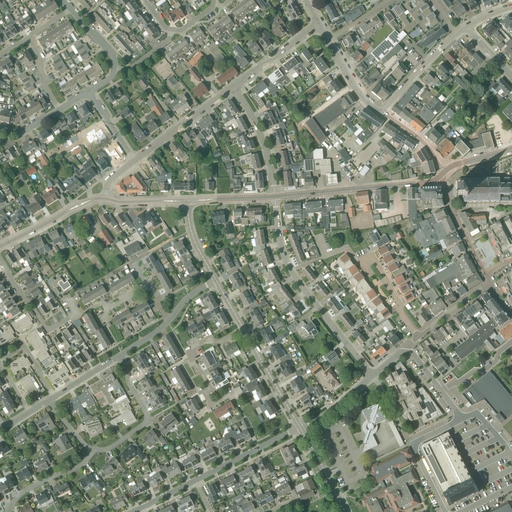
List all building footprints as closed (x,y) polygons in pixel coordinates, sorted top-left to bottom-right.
[(48,0),(47,1),(53,11),(58,8),(54,2),(51,3),(49,0),(48,0)] [(94,0),(90,0),(83,7),(86,10),(87,9),(88,11),(96,4),(94,1),(95,0),(94,0)] [(130,10),(137,4),(134,0),(133,0),(129,3),(127,1),(120,5),(123,9),(127,6),(130,10)] [(198,8),(205,4),(205,3),(204,3),(202,0),(194,0),(190,4),(192,7),(196,4),(199,8),(198,8)] [(246,0),(246,1),(253,11),(256,9),(255,8),(257,6),(252,0),(246,0)] [(261,0),(259,0),(258,2),(265,11),(271,7),(268,2),(265,4),(261,0)] [(408,0),(406,1),(407,2),(404,5),(408,11),(411,15),(425,5),(421,0),(408,0)] [(456,0),(451,4),(448,0),(441,0),(448,10),(450,8),(453,11),(452,11),(458,19),(467,13),(462,6),(462,5),(459,0),(458,0),(456,0)] [(472,0),(466,0),(465,2),(463,0),(459,0),(462,5),(466,3),(467,5),(471,11),(472,11),(472,12),(475,10),(475,9),(478,7),(474,1),(473,1),(472,0)] [(481,0),(482,5),(483,4),(484,8),(491,6),(489,0),(481,0)] [(48,15),(53,11),(47,1),(42,4),(48,15)] [(251,13),(253,11),(246,1),(241,4),(248,14),(250,12),(251,13)] [(324,7),(328,14),(339,9),(336,4),(335,1),(324,7)] [(179,19),(178,19),(179,21),(185,17),(181,11),(183,9),(178,3),(173,6),(176,10),(176,11),(174,12),(174,13),(179,19)] [(294,3),(285,8),(292,21),(296,19),(297,19),(299,18),(299,17),(301,16),(294,3)] [(408,11),(404,5),(403,3),(398,7),(397,6),(393,9),(393,10),(398,17),(405,26),(405,27),(409,32),(417,25),(415,21),(410,24),(406,18),(407,17),(404,13),(408,11)] [(42,4),(37,8),(43,18),(48,15),(42,4)] [(139,14),(140,14),(138,11),(140,9),(137,4),(130,10),(127,12),(133,19),(139,14)] [(241,4),(236,8),(244,18),(246,16),(245,15),(248,14),(241,4)] [(425,5),(411,15),(415,21),(417,25),(418,24),(420,22),(417,17),(423,13),(426,18),(432,14),(428,9),(429,8),(426,4),(425,5)] [(189,15),(193,12),(189,7),(188,5),(187,5),(184,8),(186,10),(189,15)] [(335,22),(336,24),(337,26),(345,22),(345,21),(347,24),(355,19),(358,17),(358,16),(362,14),(361,14),(365,12),(363,9),(361,11),(359,7),(355,9),(353,10),(349,13),(348,15),(339,20),(338,18),(334,20),(335,22)] [(38,21),(43,18),(37,8),(35,9),(37,13),(34,14),(38,21)] [(93,17),(95,20),(105,12),(103,10),(102,10),(100,8),(98,10),(92,15),(93,17)] [(232,12),(238,21),(241,19),(241,20),(244,18),(236,8),(233,10),(233,11),(232,12)] [(33,17),(29,12),(28,9),(25,11),(27,14),(22,17),(29,27),(34,24),(30,19),(33,17)] [(334,20),(338,18),(342,16),(339,9),(328,14),(332,21),(334,20)] [(169,18),(170,19),(173,23),(178,19),(179,19),(174,13),(174,12),(173,11),(170,13),(168,10),(163,14),(167,20),(169,18)] [(398,17),(393,10),(389,13),(388,12),(384,15),(384,16),(383,17),(386,22),(395,31),(399,35),(403,31),(406,35),(409,32),(405,27),(400,30),(400,29),(394,20),(398,17)] [(95,20),(99,25),(108,17),(106,15),(107,14),(105,12),(95,20)] [(429,22),(433,27),(438,23),(435,18),(436,17),(433,13),(432,14),(426,18),(420,22),(418,24),(425,33),(428,30),(424,25),(429,22)] [(139,14),(133,19),(138,26),(148,19),(145,14),(141,17),(139,14)] [(273,24),(276,27),(271,31),(274,35),(275,34),(278,37),(280,35),(284,33),(282,29),(285,26),(280,19),(278,16),(271,21),(273,24)] [(511,20),(507,16),(499,24),(506,30),(511,36),(511,20)] [(14,21),(15,22),(15,24),(18,28),(21,26),(23,31),(29,27),(22,17),(14,21)] [(99,25),(104,29),(113,21),(111,19),(110,19),(108,17),(99,25)] [(232,27),(234,25),(228,17),(226,18),(226,17),(223,20),(230,30),(233,28),(232,27)] [(371,26),(375,33),(383,25),(377,17),(374,19),(373,18),(370,20),(373,24),(371,26)] [(6,25),(8,29),(13,37),(18,33),(13,26),(13,25),(15,24),(15,22),(14,21),(12,18),(9,20),(10,22),(6,25)] [(145,32),(146,31),(150,28),(148,25),(151,23),(148,19),(138,26),(141,30),(143,29),(145,32)] [(230,30),(223,20),(218,23),(225,32),(227,31),(228,32),(230,30)] [(67,22),(62,25),(69,36),(73,33),(72,32),(75,31),(69,21),(67,23),(67,22)] [(117,21),(115,23),(113,21),(104,29),(106,33),(107,32),(108,33),(114,28),(116,26),(118,28),(120,25),(117,21)] [(501,42),(504,40),(497,32),(496,31),(498,29),(492,22),(492,23),(491,23),(490,23),(489,24),(489,25),(489,26),(488,27),(501,42)] [(225,32),(218,23),(213,27),(221,37),(223,35),(222,34),(225,32)] [(375,33),(371,26),(368,28),(365,24),(363,26),(360,29),(368,40),(375,33)] [(62,25),(58,28),(64,37),(67,36),(68,37),(69,36),(62,25)] [(151,37),(148,39),(151,43),(158,37),(156,34),(159,32),(156,29),(153,26),(150,28),(146,31),(151,37)] [(209,31),(215,40),(217,38),(218,39),(221,37),(213,27),(210,29),(210,30),(209,31)] [(488,27),(486,28),(484,28),(483,30),(483,31),(489,38),(491,36),(498,44),(496,46),(500,50),(504,46),(501,42),(488,27)] [(62,39),(64,37),(58,28),(53,31),(60,41),(63,40),(62,39)] [(13,37),(8,29),(4,32),(2,30),(0,31),(0,32),(3,37),(5,36),(8,40),(13,37)] [(194,32),(202,42),(204,40),(203,39),(206,37),(199,29),(198,30),(197,29),(194,32)] [(435,34),(433,30),(424,36),(427,39),(421,44),(424,49),(427,47),(430,50),(437,42),(436,41),(444,35),(441,30),(435,34)] [(53,31),(49,33),(55,43),(57,42),(58,43),(60,41),(53,31)] [(271,45),(267,39),(270,37),(265,31),(259,35),(262,40),(259,43),(264,50),(271,45)] [(375,60),(378,63),(398,45),(402,40),(407,36),(406,35),(403,31),(399,35),(395,31),(387,38),(370,55),(375,60)] [(114,41),(117,44),(126,35),(124,33),(123,34),(121,32),(113,39),(115,40),(114,41)] [(202,42),(194,32),(191,34),(191,35),(189,36),(196,45),(198,43),(199,44),(202,42)] [(49,33),(44,36),(51,47),(53,46),(52,45),(55,43),(49,33)] [(355,39),(355,37),(352,33),(344,37),(346,40),(342,42),(345,48),(349,46),(353,44),(351,40),(355,39)] [(128,38),(126,35),(117,44),(121,49),(129,41),(127,38),(128,38)] [(51,47),(44,36),(40,39),(40,40),(38,41),(44,50),(47,48),(48,50),(51,47)] [(179,42),(187,52),(189,51),(188,50),(191,48),(184,39),(183,40),(182,40),(179,42)] [(249,43),(250,44),(251,47),(248,49),(253,56),(256,54),(257,55),(259,53),(257,50),(259,48),(253,40),(249,43)] [(73,45),(78,53),(88,47),(85,44),(83,45),(80,41),(73,45)] [(121,49),(125,53),(134,44),(132,42),(131,43),(129,41),(121,49)] [(135,44),(134,44),(125,53),(127,56),(128,55),(129,57),(137,50),(135,47),(136,46),(139,44),(137,42),(135,44)] [(174,46),(181,55),(184,53),(184,54),(187,52),(179,42),(174,46)] [(357,64),(363,58),(358,53),(362,50),(364,52),(370,46),(366,42),(365,43),(363,45),(360,48),(356,52),(351,57),(357,64)] [(473,68),(478,64),(479,65),(484,60),(476,52),(474,54),(471,51),(474,48),(469,42),(463,48),(460,45),(459,46),(458,45),(445,57),(464,78),(471,87),(471,86),(473,88),(475,86),(473,84),(474,83),(475,82),(468,75),(464,70),(463,71),(454,62),(457,60),(459,62),(462,60),(467,66),(469,64),(473,68)] [(406,54),(398,45),(378,63),(376,66),(375,69),(382,77),(389,70),(398,62),(402,58),(405,55),(406,54)] [(169,49),(177,60),(180,58),(179,57),(181,55),(174,46),(169,49)] [(233,60),(242,69),(243,68),(244,69),(246,67),(245,67),(248,64),(244,59),(246,57),(236,46),(232,49),(238,56),(233,60)] [(90,51),(88,47),(78,53),(83,61),(90,57),(87,53),(90,51)] [(165,54),(171,62),(174,60),(175,62),(177,60),(169,49),(166,52),(167,52),(165,54)] [(302,53),(306,59),(311,56),(310,55),(312,53),(310,51),(308,53),(306,50),(302,53)] [(22,58),(19,60),(20,63),(31,56),(27,51),(21,55),(22,58)] [(194,57),(198,62),(204,57),(199,52),(194,57)] [(51,65),(54,68),(63,63),(58,55),(52,59),(54,63),(51,65)] [(208,64),(215,73),(220,70),(217,65),(225,59),(222,55),(208,64)] [(370,55),(356,68),(360,72),(360,73),(361,74),(362,74),(370,67),(367,64),(370,61),(372,63),(375,60),(370,55)] [(398,62),(399,64),(406,57),(405,55),(402,58),(398,62)] [(20,63),(22,65),(25,63),(27,65),(25,66),(27,69),(34,65),(32,62),(34,61),(31,56),(20,63)] [(313,59),(311,56),(306,59),(307,61),(302,64),(305,68),(313,63),(315,61),(313,59)] [(198,62),(194,57),(188,63),(192,68),(198,62)] [(320,57),(315,61),(313,63),(317,68),(324,63),(320,57)] [(287,61),(295,72),(300,68),(304,74),(307,72),(305,69),(305,68),(302,64),(299,66),(298,65),(294,58),(293,59),(293,58),(290,60),(291,61),(289,62),(289,61),(288,62),(288,61),(287,61)] [(9,59),(4,62),(10,72),(12,71),(13,71),(10,67),(13,65),(9,59)] [(289,73),(286,76),(291,82),(292,83),(295,80),(291,75),(295,72),(287,61),(288,62),(287,62),(287,63),(286,64),(285,63),(283,65),(284,66),(283,66),(288,73),(288,72),(289,73)] [(0,64),(0,67),(3,72),(6,70),(8,74),(10,72),(4,62),(0,64)] [(61,74),(68,70),(63,63),(54,68),(56,72),(59,70),(61,74)] [(91,67),(97,76),(103,73),(98,63),(91,67)] [(324,63),(317,68),(321,74),(316,78),(318,80),(324,76),(322,74),(328,69),(324,63)] [(449,76),(452,73),(444,63),(443,64),(442,64),(440,65),(441,66),(438,69),(442,73),(441,74),(446,79),(442,83),(445,87),(453,80),(449,76)] [(393,85),(396,82),(397,83),(401,79),(404,75),(403,74),(407,71),(406,70),(408,68),(405,64),(403,66),(401,64),(399,66),(399,65),(391,72),(392,73),(381,83),(380,82),(371,92),(380,100),(386,99),(388,97),(392,92),(389,89),(393,85)] [(91,67),(85,71),(85,70),(84,71),(90,80),(91,80),(97,76),(91,67)] [(233,67),(217,79),(221,85),(238,74),(233,67)] [(198,81),(201,79),(193,69),(189,72),(194,77),(198,81)] [(379,80),(382,77),(375,69),(363,79),(363,78),(362,79),(368,88),(370,87),(376,82),(374,80),(377,78),(379,80)] [(273,74),(280,83),(285,80),(288,84),(291,82),(286,76),(284,77),(278,70),(273,74)] [(90,80),(84,71),(78,74),(84,83),(90,80)] [(25,73),(19,77),(23,85),(33,79),(31,76),(28,78),(25,73)] [(84,83),(78,74),(72,78),(78,87),(84,83)] [(280,83),(273,74),(268,78),(271,83),(269,85),(271,87),(275,93),(278,91),(277,89),(275,87),(277,85),(280,83)] [(435,77),(433,80),(428,75),(425,78),(424,77),(422,79),(423,80),(422,80),(430,87),(433,84),(435,85),(439,81),(435,77)] [(330,84),(337,93),(343,88),(336,79),(332,82),(331,80),(328,77),(323,81),(325,84),(328,82),(330,84)] [(72,78),(72,79),(66,83),(72,92),(78,88),(78,87),(72,78)] [(146,81),(144,78),(138,83),(144,90),(150,85),(149,83),(146,81)] [(309,87),(315,82),(312,78),(306,83),(309,87)] [(23,85),(28,93),(35,89),(32,85),(35,83),(33,79),(23,85)] [(166,82),(171,88),(175,85),(170,79),(166,82)] [(494,96),(501,90),(506,85),(505,84),(506,83),(504,82),(501,79),(496,84),(494,82),(485,90),(487,93),(490,91),(494,96)] [(263,82),(257,86),(262,92),(264,95),(269,91),(274,97),(277,95),(275,93),(271,87),(268,89),(267,88),(263,82)] [(66,83),(60,87),(66,96),(72,92),(66,83)] [(199,86),(192,91),(198,98),(201,96),(202,96),(208,92),(201,83),(199,85),(199,86)] [(404,109),(414,98),(421,89),(414,83),(403,96),(397,104),(396,104),(391,110),(399,116),(404,110),(404,109)] [(507,86),(506,85),(501,90),(503,92),(501,95),(503,97),(506,95),(511,90),(509,87),(507,85),(507,86)] [(260,99),(258,95),(262,92),(257,86),(252,90),(255,93),(254,93),(253,93),(252,93),(252,94),(250,95),(260,109),(264,105),(260,99)] [(417,118),(410,125),(419,133),(426,126),(444,107),(438,101),(442,98),(448,91),(445,88),(438,95),(423,109),(417,116),(420,119),(419,120),(417,118)] [(118,99),(122,96),(117,89),(114,91),(113,90),(106,94),(109,99),(108,100),(110,102),(111,102),(112,104),(119,99),(118,99)] [(310,90),(290,106),(288,106),(296,132),(300,130),(299,126),(303,124),(301,122),(304,120),(302,118),(300,116),(298,118),(295,108),(300,103),(313,93),(310,90)] [(429,93),(423,100),(420,103),(405,122),(410,125),(417,118),(416,118),(417,116),(423,109),(438,95),(433,90),(429,93)] [(423,100),(429,93),(426,90),(420,97),(423,100)] [(348,109),(348,108),(356,102),(350,94),(342,100),(341,98),(313,118),(305,124),(319,145),(327,138),(321,130),(344,113),(348,109)] [(149,100),(146,102),(152,112),(154,111),(163,124),(170,119),(166,112),(164,114),(157,105),(151,95),(148,98),(149,100)] [(188,100),(185,95),(176,101),(179,104),(184,111),(189,107),(186,102),(188,100)] [(172,101),(168,96),(163,100),(167,105),(172,101)] [(42,97),(37,101),(38,102),(40,105),(45,102),(42,97)] [(405,122),(420,103),(414,98),(404,109),(404,110),(399,116),(405,122)] [(502,98),(497,103),(496,105),(498,107),(505,101),(502,98)] [(42,109),(40,105),(38,102),(36,104),(34,100),(31,102),(37,112),(42,109)] [(224,109),(227,112),(229,110),(235,106),(231,100),(225,105),(221,107),(222,110),(224,109)] [(172,111),(174,110),(178,115),(184,111),(179,104),(176,101),(174,103),(171,105),(169,106),(172,111)] [(28,109),(32,115),(37,112),(31,102),(29,103),(28,103),(29,104),(31,107),(28,109)] [(502,112),(511,122),(511,102),(511,104),(502,112)] [(80,112),(77,114),(84,125),(87,123),(86,121),(88,120),(86,116),(90,113),(91,114),(86,106),(85,106),(84,105),(80,107),(81,108),(78,110),(80,112)] [(27,118),(32,115),(28,109),(26,110),(24,106),(21,108),(27,118)] [(232,116),(233,116),(239,112),(235,106),(229,110),(227,112),(224,113),(227,117),(223,120),(226,124),(229,122),(233,119),(231,117),(232,116)] [(269,109),(270,112),(264,115),(267,121),(278,117),(275,112),(276,112),(279,110),(276,106),(269,109)] [(131,112),(126,107),(118,114),(122,119),(131,112)] [(23,121),(27,118),(21,108),(19,109),(21,113),(18,115),(22,121),(23,121)] [(445,124),(455,115),(450,108),(440,118),(445,124)] [(363,119),(367,122),(372,114),(364,109),(359,116),(356,122),(360,124),(363,119)] [(69,122),(66,123),(67,126),(71,132),(76,129),(74,127),(76,126),(74,123),(77,121),(74,116),(75,115),(73,113),(72,113),(71,112),(69,114),(69,115),(66,117),(69,122)] [(158,128),(154,123),(157,120),(152,113),(145,118),(149,124),(146,127),(151,133),(158,128)] [(384,122),(372,114),(367,122),(370,124),(356,137),(363,144),(378,129),(384,122)] [(350,125),(355,117),(352,115),(348,121),(348,120),(346,123),(350,125)] [(203,120),(209,128),(210,130),(210,129),(213,127),(215,130),(217,129),(218,131),(220,130),(219,127),(218,125),(216,120),(217,123),(215,124),(213,122),(209,116),(203,120)] [(281,123),(279,120),(278,117),(267,121),(270,128),(277,125),(278,124),(279,128),(285,125),(283,122),(281,123)] [(233,124),(236,129),(239,127),(245,124),(242,118),(236,121),(234,122),(233,119),(229,122),(226,124),(227,126),(228,127),(233,124)] [(63,128),(65,127),(67,126),(66,123),(64,120),(60,122),(59,121),(50,126),(54,132),(56,135),(57,135),(60,133),(60,132),(59,130),(63,127),(63,128)] [(198,125),(202,130),(202,131),(203,131),(200,133),(204,139),(205,139),(209,135),(204,129),(208,126),(203,120),(198,125)] [(240,129),(237,131),(233,133),(236,139),(242,136),(241,133),(248,130),(245,124),(239,127),(240,129)] [(397,130),(386,124),(385,126),(381,131),(392,138),(397,130)] [(279,131),(273,134),(275,140),(285,137),(286,137),(283,130),(286,129),(285,127),(285,125),(279,128),(281,131),(279,131)] [(93,127),(85,132),(88,136),(89,135),(95,144),(100,141),(99,140),(105,136),(103,132),(100,127),(95,130),(93,127)] [(138,132),(135,128),(131,130),(135,135),(134,136),(139,143),(146,138),(141,131),(140,131),(138,132)] [(434,143),(436,145),(451,130),(448,128),(440,137),(432,128),(425,136),(425,138),(427,139),(428,139),(428,140),(433,144),(434,143)] [(42,144),(48,140),(49,142),(54,139),(52,136),(51,133),(49,135),(45,129),(39,133),(40,135),(37,137),(42,144)] [(400,150),(402,148),(409,138),(397,130),(392,138),(391,139),(396,143),(398,141),(401,143),(397,148),(400,150)] [(190,141),(196,136),(193,131),(189,133),(188,132),(182,136),(185,139),(182,142),(187,148),(192,144),(190,141)] [(303,132),(296,134),(302,151),(308,149),(303,132)] [(477,136),(478,139),(464,143),(463,144),(461,142),(455,148),(463,157),(469,151),(469,149),(484,145),(486,151),(494,148),(490,132),(477,136)] [(249,152),(248,151),(255,149),(252,141),(248,142),(245,136),(237,139),(240,146),(243,144),(243,145),(245,144),(247,147),(243,148),(245,154),(249,152)] [(285,137),(275,140),(277,147),(287,144),(285,137)] [(447,139),(435,151),(443,159),(455,148),(461,142),(461,141),(458,137),(451,144),(447,139)] [(412,151),(416,143),(409,138),(402,148),(407,152),(409,149),(412,151)] [(382,149),(387,144),(382,139),(377,144),(382,149)] [(41,150),(40,148),(41,147),(37,140),(34,142),(33,141),(30,142),(29,140),(27,141),(35,154),(38,151),(41,150)] [(72,140),(64,143),(66,148),(74,145),(72,140)] [(207,147),(203,140),(197,143),(201,150),(207,147)] [(34,154),(35,154),(27,141),(22,144),(24,146),(22,148),(26,155),(23,156),(28,163),(30,162),(29,161),(35,158),(35,157),(34,154)] [(178,145),(177,145),(175,142),(170,146),(174,152),(177,149),(181,154),(179,155),(185,161),(189,158),(184,151),(183,152),(178,145)] [(392,160),(396,156),(397,154),(387,144),(382,149),(392,160)] [(105,146),(102,149),(103,151),(102,152),(110,162),(113,160),(114,159),(116,161),(121,158),(114,149),(110,152),(105,146)] [(11,161),(17,157),(11,148),(5,152),(6,153),(4,154),(2,152),(0,153),(0,163),(0,164),(5,162),(10,160),(11,161)] [(343,149),(338,152),(346,163),(351,159),(343,149)] [(412,156),(414,160),(415,162),(410,164),(412,168),(412,169),(416,167),(415,167),(423,164),(430,160),(423,149),(412,156)] [(304,173),(305,179),(305,187),(313,187),(313,179),(311,180),(311,176),(310,176),(310,172),(314,172),(314,171),(321,171),(321,175),(325,175),(326,175),(330,175),(331,174),(330,160),(323,160),(322,150),(320,150),(315,151),(313,153),(312,153),(303,161),(303,162),(304,167),(304,169),(304,171),(304,173)] [(101,159),(97,162),(103,171),(108,167),(106,165),(107,164),(110,162),(102,152),(98,155),(101,159)] [(279,153),(281,160),(291,158),(290,152),(286,153),(286,152),(279,153)] [(397,154),(396,156),(398,159),(399,159),(399,160),(401,162),(409,155),(407,153),(402,157),(399,153),(398,154),(397,154)] [(259,162),(257,154),(251,156),(250,154),(239,157),(240,161),(245,160),(247,165),(252,163),(259,162)] [(43,155),(38,159),(44,168),(50,164),(43,155)] [(89,170),(86,172),(92,179),(96,175),(92,170),(96,167),(90,158),(86,162),(89,166),(87,167),(89,170)] [(164,170),(162,167),(156,160),(155,161),(153,158),(148,162),(153,168),(156,166),(159,170),(161,173),(164,170)] [(296,168),(300,167),(300,163),(296,163),(293,164),(291,158),(281,160),(282,167),(289,166),(289,169),(296,168)] [(415,167),(416,167),(418,172),(419,177),(425,176),(425,175),(435,173),(432,161),(423,164),(415,167)] [(261,168),(259,162),(252,163),(254,170),(261,168)] [(223,164),(219,166),(224,175),(224,177),(219,178),(219,182),(220,190),(227,190),(226,183),(230,183),(230,179),(230,177),(226,171),(223,164)] [(186,184),(180,184),(180,190),(186,190),(186,191),(193,191),(193,178),(192,178),(192,176),(196,176),(196,167),(187,167),(187,178),(188,184),(186,184)] [(295,179),(294,173),(300,172),(300,169),(300,167),(296,168),(289,169),(290,172),(283,173),(284,180),(295,179)] [(379,170),(382,175),(387,172),(384,167),(379,170)] [(92,179),(86,172),(83,168),(79,171),(77,169),(73,171),(80,180),(83,177),(87,183),(92,179)] [(240,188),(243,188),(243,187),(243,184),(243,180),(243,179),(243,177),(234,177),(233,169),(230,169),(226,171),(230,177),(230,179),(230,183),(230,188),(233,188),(233,190),(240,190),(240,188)] [(396,174),(391,176),(391,181),(402,180),(401,175),(401,172),(396,174)] [(131,179),(129,176),(116,186),(119,193),(147,192),(146,187),(146,181),(144,181),(142,182),(136,174),(131,179)] [(262,174),(255,175),(255,182),(263,181),(262,174)] [(205,183),(205,191),(212,191),(212,187),(214,187),(213,183),(209,183),(209,180),(211,180),(211,175),(205,176),(205,183)] [(326,175),(325,175),(327,187),(337,186),(336,176),(330,176),(330,175),(326,175)] [(51,183),(53,187),(55,185),(51,179),(46,182),(48,185),(51,183)] [(76,179),(71,184),(66,188),(71,195),(82,186),(76,179)] [(295,183),(295,179),(284,180),(285,188),(297,186),(297,183),(295,183)] [(499,179),(463,179),(458,180),(456,181),(456,182),(456,184),(454,186),(456,187),(456,195),(455,196),(456,198),(457,196),(463,196),(463,202),(462,202),(462,203),(463,203),(500,203),(500,202),(500,196),(504,196),(505,196),(509,196),(510,195),(511,195),(511,194),(511,186),(510,185),(509,185),(509,179),(500,179),(499,179)] [(263,181),(255,182),(251,183),(251,186),(252,192),(257,191),(257,189),(264,188),(263,181)] [(56,185),(59,189),(62,194),(65,191),(62,187),(59,183),(56,185)] [(55,188),(42,196),(48,205),(58,199),(56,196),(59,194),(55,188)] [(432,199),(442,199),(442,195),(440,195),(440,188),(407,189),(408,200),(416,200),(432,199)] [(387,190),(375,191),(375,196),(376,204),(387,204),(387,190)] [(367,192),(355,194),(357,205),(369,203),(367,192)] [(33,205),(28,208),(24,210),(27,215),(31,213),(33,215),(42,209),(38,203),(41,201),(38,195),(30,200),(33,205)] [(500,202),(509,202),(509,203),(510,203),(510,204),(511,203),(511,202),(511,201),(511,200),(511,197),(510,197),(510,195),(509,196),(505,196),(504,196),(500,196),(500,202)] [(22,196),(18,199),(21,205),(23,207),(22,207),(23,208),(27,205),(28,205),(26,202),(22,196)] [(416,209),(433,208),(444,207),(442,199),(432,199),(416,200),(408,200),(408,219),(414,218),(416,217),(416,209)] [(340,211),(343,211),(342,200),(334,201),(335,207),(336,212),(340,212),(340,211)] [(335,207),(334,201),(326,202),(327,212),(330,212),(330,209),(329,209),(329,208),(335,207)] [(313,203),(314,213),(322,213),(321,202),(313,203)] [(306,211),(303,211),(304,218),(308,218),(307,214),(308,214),(308,216),(313,216),(313,213),(314,213),(313,203),(305,203),(306,211)] [(300,204),(292,205),(293,215),(300,214),(301,220),(304,220),(304,218),(303,211),(300,211),(300,204)] [(284,205),(284,213),(282,213),(283,216),(293,215),(292,205),(284,205)] [(23,208),(22,207),(18,209),(18,212),(15,214),(21,223),(22,223),(22,221),(28,217),(27,215),(24,210),(23,208)] [(248,218),(244,218),(245,225),(248,225),(248,221),(250,220),(254,220),(254,209),(247,210),(247,216),(248,216),(248,218)] [(262,221),(262,222),(266,222),(265,216),(261,217),(261,215),(261,209),(254,209),(254,220),(258,220),(258,221),(262,221)] [(430,216),(431,218),(423,221),(421,217),(417,219),(416,217),(414,218),(408,219),(409,223),(412,222),(413,225),(416,224),(417,227),(416,229),(415,230),(416,232),(437,222),(438,223),(449,218),(445,209),(440,211),(440,210),(432,213),(433,215),(430,216)] [(241,225),(245,225),(244,218),(242,218),(241,210),(234,210),(234,217),(235,217),(235,222),(241,222),(241,225)] [(144,213),(143,213),(141,214),(137,217),(139,219),(133,223),(136,228),(135,229),(137,232),(141,237),(145,234),(142,228),(148,224),(151,222),(152,223),(155,227),(159,224),(154,216),(155,216),(153,213),(152,214),(150,211),(145,215),(145,214),(144,213)] [(15,224),(16,226),(17,227),(21,223),(15,214),(14,212),(7,217),(12,225),(15,224)] [(226,223),(225,217),(224,212),(212,214),(213,225),(226,223)] [(484,214),(471,215),(465,213),(459,213),(469,233),(478,228),(476,226),(487,224),(486,220),(484,214)] [(113,228),(114,227),(117,225),(110,214),(106,217),(105,215),(104,216),(103,215),(101,217),(102,217),(101,218),(106,226),(110,223),(113,228)] [(128,227),(129,227),(132,225),(125,214),(121,216),(120,215),(119,215),(118,215),(116,216),(117,217),(116,217),(121,225),(125,223),(127,225),(128,227)] [(402,221),(400,215),(394,217),(395,218),(394,219),(393,217),(387,219),(388,220),(387,220),(386,219),(381,220),(382,226),(399,222),(399,221),(402,221)] [(0,224),(5,232),(6,231),(5,230),(12,225),(7,217),(6,216),(0,219),(0,218),(0,224)] [(88,230),(94,226),(87,216),(81,220),(88,230)] [(500,222),(487,229),(486,230),(487,230),(486,231),(487,232),(488,232),(489,235),(490,235),(496,246),(495,246),(498,252),(497,253),(498,254),(498,255),(499,256),(500,257),(501,257),(502,260),(503,260),(507,258),(508,258),(509,258),(511,257),(511,256),(511,255),(511,222),(508,216),(500,222)] [(416,232),(415,234),(418,240),(420,241),(423,249),(433,244),(434,245),(439,242),(443,240),(454,234),(453,231),(455,231),(449,218),(438,223),(437,222),(416,232)] [(63,227),(66,234),(71,231),(75,238),(79,236),(76,229),(74,230),(71,224),(63,227)] [(82,232),(86,239),(91,236),(86,229),(82,232)] [(257,239),(264,238),(263,230),(256,232),(255,229),(251,229),(251,233),(253,233),(256,232),(257,239)] [(106,247),(113,242),(105,230),(98,234),(106,247)] [(378,249),(389,242),(385,235),(380,238),(375,230),(368,235),(373,245),(375,244),(378,249)] [(62,242),(65,240),(66,240),(60,232),(58,233),(56,231),(49,234),(52,241),(54,245),(62,242)] [(130,245),(135,254),(142,250),(139,245),(144,242),(145,244),(141,237),(137,232),(132,235),(135,242),(130,245)] [(294,234),(288,236),(291,243),(297,241),(299,240),(298,236),(301,235),(300,232),(296,234),(294,235),(294,234)] [(460,241),(456,233),(454,234),(443,240),(447,248),(460,241)] [(34,241),(38,249),(41,247),(44,252),(50,250),(47,244),(44,245),(41,238),(38,239),(37,239),(35,240),(35,241),(34,241)] [(78,241),(82,247),(86,243),(82,238),(78,241)] [(264,245),(265,245),(264,238),(257,239),(254,239),(251,240),(252,247),(254,247),(258,246),(259,246),(264,245)] [(176,252),(185,247),(182,241),(177,243),(176,240),(170,243),(176,252)] [(38,249),(34,241),(33,241),(31,242),(31,243),(28,244),(32,251),(29,252),(32,258),(37,256),(35,250),(38,249)] [(125,247),(121,241),(115,244),(123,256),(124,256),(123,254),(126,252),(129,257),(135,254),(130,245),(125,247)] [(291,243),(293,250),(299,248),(297,241),(291,243)] [(456,255),(454,256),(449,259),(451,261),(455,259),(457,258),(458,259),(462,257),(460,254),(464,252),(465,251),(461,244),(453,248),(456,255)] [(302,246),(299,248),(293,250),(296,257),(305,253),(303,250),(307,248),(306,245),(302,246)] [(383,256),(383,257),(384,259),(390,255),(391,255),(396,252),(395,250),(393,248),(388,251),(386,246),(377,251),(378,252),(377,252),(379,255),(380,256),(381,257),(383,256)] [(179,258),(181,261),(186,258),(184,255),(189,253),(185,247),(176,252),(175,253),(177,256),(178,256),(179,258)] [(89,248),(84,251),(88,257),(93,254),(89,248)] [(26,261),(28,263),(30,261),(25,252),(22,254),(19,249),(17,251),(16,250),(14,252),(15,252),(14,253),(16,257),(19,261),(21,264),(25,262),(26,261)] [(227,249),(223,251),(219,253),(222,259),(221,260),(224,266),(231,262),(228,256),(230,255),(227,249)] [(296,257),(299,263),(304,261),(305,263),(304,263),(305,263),(310,261),(320,257),(318,252),(317,249),(316,249),(313,250),(315,255),(309,257),(308,252),(305,253),(296,257)] [(257,257),(258,261),(269,257),(266,250),(261,252),(262,256),(257,257)] [(59,258),(54,251),(50,253),(55,260),(59,258)] [(440,251),(423,259),(425,263),(430,261),(430,260),(442,254),(440,251)] [(16,257),(13,258),(11,254),(8,255),(6,256),(6,257),(5,257),(11,266),(14,263),(16,266),(18,265),(19,268),(22,266),(21,264),(19,261),(16,257)] [(346,254),(345,254),(335,262),(337,265),(338,264),(340,267),(350,260),(349,258),(346,254)] [(387,264),(388,265),(389,267),(395,264),(396,264),(401,261),(399,259),(398,257),(393,260),(391,255),(390,255),(384,259),(382,260),(383,261),(382,261),(383,264),(384,263),(385,264),(385,265),(387,264)] [(467,255),(462,257),(458,259),(457,258),(455,259),(451,261),(451,262),(434,271),(436,275),(433,277),(426,281),(429,287),(425,290),(426,292),(437,285),(443,282),(447,280),(460,273),(473,266),(467,255)] [(152,256),(145,260),(148,265),(155,262),(152,256)] [(260,264),(264,263),(265,266),(271,264),(269,257),(258,261),(260,264)] [(180,266),(184,272),(187,270),(194,266),(190,260),(188,262),(186,258),(181,261),(181,262),(178,263),(179,266),(180,266)] [(350,260),(340,267),(343,270),(342,271),(344,273),(354,266),(350,260)] [(148,265),(152,271),(159,267),(155,262),(148,265)] [(231,262),(224,266),(227,272),(229,271),(230,274),(237,270),(241,268),(237,262),(233,265),(231,262)] [(302,271),(307,277),(312,273),(315,271),(312,267),(314,266),(313,263),(309,265),(309,266),(302,271)] [(394,276),(405,269),(403,266),(398,269),(396,264),(395,264),(389,267),(387,268),(388,269),(387,270),(389,273),(390,273),(390,274),(392,273),(394,275),(394,276)] [(506,293),(509,299),(511,297),(511,265),(507,268),(507,269),(502,272),(502,273),(504,277),(503,280),(505,284),(505,286),(503,287),(504,288),(503,288),(504,289),(506,293)] [(22,282),(25,280),(30,277),(27,273),(32,270),(29,266),(19,272),(22,276),(19,278),(22,282)] [(189,275),(188,276),(181,280),(183,284),(196,277),(194,274),(197,272),(194,266),(187,270),(189,275)] [(344,273),(347,276),(346,276),(348,279),(352,276),(355,274),(359,271),(358,271),(359,270),(357,267),(356,267),(354,266),(344,273)] [(457,279),(459,283),(477,273),(473,266),(460,273),(447,280),(449,283),(457,279)] [(155,277),(157,276),(164,272),(163,271),(162,272),(159,267),(152,271),(155,277)] [(267,277),(269,280),(277,276),(273,269),(268,272),(270,276),(267,277)] [(405,281),(405,280),(402,276),(408,273),(405,269),(394,276),(396,279),(394,280),(394,281),(393,282),(395,285),(396,285),(397,286),(399,285),(405,281)] [(232,284),(243,278),(241,274),(239,273),(237,270),(230,274),(232,277),(229,278),(232,284)] [(157,276),(160,281),(167,277),(164,272),(157,276)] [(311,283),(316,279),(312,273),(307,277),(311,283)] [(351,283),(352,283),(354,286),(363,279),(364,278),(363,277),(364,276),(361,273),(360,273),(356,276),(353,278),(349,281),(351,283)] [(28,290),(31,288),(36,285),(33,281),(37,278),(35,274),(30,277),(25,280),(27,284),(25,286),(28,290)] [(125,277),(129,284),(135,281),(131,274),(125,277)] [(321,282),(319,283),(315,287),(319,293),(326,287),(324,284),(325,283),(323,281),(329,276),(327,274),(323,277),(320,280),(321,282)] [(466,286),(469,291),(482,283),(477,274),(466,280),(467,283),(464,286),(465,287),(466,286)] [(280,282),(277,276),(269,280),(267,281),(268,284),(273,281),(274,285),(270,287),(272,291),(280,286),(278,283),(280,282)] [(67,289),(68,290),(74,286),(72,287),(69,283),(71,281),(68,277),(63,280),(60,277),(55,281),(52,278),(47,281),(57,295),(60,293),(57,288),(60,286),(63,291),(67,289)] [(129,284),(125,277),(120,280),(124,287),(129,284)] [(160,281),(163,287),(170,283),(167,277),(160,281)] [(247,287),(245,284),(244,282),(245,281),(243,278),(232,284),(236,290),(238,288),(240,291),(247,287)] [(412,282),(410,278),(405,280),(405,281),(399,285),(400,288),(398,289),(399,290),(402,294),(403,293),(410,290),(410,289),(407,285),(412,282)] [(363,279),(354,286),(357,289),(356,290),(358,292),(368,285),(367,283),(365,282),(363,279)] [(110,282),(111,285),(108,287),(112,294),(118,290),(114,284),(114,283),(112,280),(110,282)] [(124,287),(120,280),(114,283),(114,284),(118,290),(124,287)] [(41,282),(36,285),(31,288),(33,290),(33,292),(31,294),(34,298),(42,293),(39,289),(43,286),(41,282)] [(173,289),(170,283),(163,287),(166,292),(173,289)] [(368,285),(358,292),(360,295),(360,294),(363,297),(372,290),(371,288),(368,285)] [(106,292),(103,286),(97,289),(101,296),(107,293),(106,292)] [(282,288),(280,286),(272,291),(270,292),(271,295),(274,293),(274,294),(278,291),(281,294),(278,296),(280,298),(288,293),(283,287),(282,288)] [(326,287),(319,293),(324,298),(330,293),(332,295),(338,290),(336,288),(331,292),(327,286),(326,287)] [(417,291),(415,287),(415,286),(410,289),(410,290),(403,293),(405,296),(403,297),(404,298),(406,303),(414,298),(412,294),(417,291)] [(457,293),(461,297),(469,291),(466,286),(465,287),(464,286),(462,287),(462,286),(456,291),(453,287),(451,289),(455,295),(457,293)] [(240,291),(242,294),(239,296),(242,302),(250,298),(250,297),(252,296),(249,290),(247,287),(240,291)] [(338,290),(332,295),(334,298),(344,290),(342,287),(338,290)] [(95,299),(101,296),(97,289),(91,292),(95,299)] [(450,295),(441,301),(447,308),(452,304),(452,303),(456,300),(450,289),(447,291),(450,295)] [(372,290),(363,297),(365,300),(364,301),(366,303),(377,296),(376,295),(377,294),(375,291),(374,292),(373,290),(372,290)] [(0,293),(0,299),(1,299),(3,302),(6,300),(11,297),(11,296),(11,295),(9,293),(8,292),(3,295),(1,292),(0,293)] [(95,299),(91,292),(86,296),(90,303),(95,299)] [(52,293),(51,293),(48,295),(48,296),(51,300),(46,303),(50,309),(51,311),(56,308),(54,305),(58,303),(52,293)] [(292,298),(288,293),(280,298),(282,301),(285,299),(287,302),(292,298)] [(475,300),(481,308),(492,299),(488,293),(485,293),(481,296),(480,296),(480,297),(479,298),(475,300)] [(200,298),(204,307),(206,306),(215,301),(211,295),(208,298),(206,295),(200,298)] [(84,306),(90,303),(86,296),(80,299),(84,306)] [(370,307),(372,310),(382,303),(381,301),(382,300),(379,297),(378,298),(378,297),(367,305),(369,308),(370,307)] [(42,306),(38,308),(43,316),(47,313),(46,311),(50,309),(46,303),(43,298),(43,299),(40,301),(39,301),(42,306)] [(250,298),(242,302),(245,307),(248,306),(250,309),(258,304),(256,301),(253,303),(250,298)] [(492,299),(481,308),(477,311),(468,318),(471,324),(463,331),(464,333),(490,313),(488,310),(489,309),(491,311),(498,305),(493,298),(492,299)] [(16,304),(15,303),(16,302),(14,300),(13,300),(13,299),(8,302),(6,300),(3,302),(0,303),(0,304),(2,308),(2,310),(3,313),(4,312),(11,307),(16,304)] [(336,304),(332,299),(327,303),(331,308),(336,304)] [(437,305),(435,306),(433,304),(428,308),(427,307),(424,309),(429,316),(432,314),(435,317),(438,314),(439,314),(443,311),(447,308),(441,301),(440,299),(436,302),(437,305)] [(459,326),(463,331),(471,324),(468,318),(477,311),(481,308),(475,300),(460,312),(458,313),(458,314),(455,316),(454,316),(452,317),(455,321),(455,320),(459,326)] [(215,301),(206,306),(207,309),(208,309),(209,308),(211,311),(210,312),(208,313),(209,316),(211,315),(218,311),(216,308),(218,307),(215,301)] [(141,306),(145,313),(151,310),(147,303),(141,306)] [(252,319),(262,313),(259,308),(261,306),(262,305),(261,303),(258,304),(250,309),(252,312),(249,313),(252,319)] [(290,312),(295,317),(303,311),(297,303),(290,308),(289,306),(284,309),(288,314),(290,312)] [(386,309),(382,303),(372,310),(372,311),(374,313),(376,316),(386,309)] [(336,304),(331,308),(336,314),(341,310),(336,304)] [(466,335),(468,338),(478,330),(489,321),(503,311),(498,305),(491,311),(489,309),(488,310),(490,313),(464,333),(466,335)] [(145,313),(141,306),(136,309),(140,316),(145,313)] [(13,310),(11,307),(4,312),(7,316),(10,314),(12,317),(21,312),(20,311),(20,310),(19,308),(18,308),(17,307),(13,310)] [(415,314),(423,325),(429,321),(426,317),(428,315),(423,308),(415,314)] [(133,318),(134,319),(139,316),(140,316),(136,309),(130,312),(133,318)] [(386,309),(376,316),(379,319),(378,319),(380,322),(387,317),(390,315),(391,314),(388,310),(386,309)] [(123,314),(127,321),(133,318),(130,312),(129,310),(123,314)] [(218,311),(211,315),(213,318),(215,317),(217,320),(214,321),(216,324),(219,322),(226,318),(224,315),(225,315),(224,312),(223,313),(223,312),(220,314),(218,311)] [(262,313),(252,319),(255,325),(256,324),(258,328),(264,324),(263,320),(261,318),(267,314),(266,311),(262,313)] [(476,349),(481,344),(483,342),(489,338),(494,333),(492,330),(498,325),(500,327),(510,320),(509,318),(503,311),(468,338),(468,339),(453,350),(461,361),(474,351),(476,349)] [(28,313),(27,314),(25,315),(26,317),(21,320),(26,329),(33,324),(31,321),(30,320),(32,319),(31,317),(28,313)] [(86,322),(93,318),(90,313),(83,317),(86,322)] [(118,317),(122,324),(127,321),(123,314),(118,317)] [(339,318),(344,324),(349,320),(344,314),(339,318)] [(198,325),(196,326),(201,335),(204,333),(203,330),(205,328),(204,326),(206,325),(205,322),(204,319),(203,319),(201,315),(196,319),(199,325),(198,325)] [(112,320),(116,327),(122,324),(118,317),(112,320)] [(96,324),(93,318),(86,322),(89,328),(96,324)] [(226,318),(219,322),(220,325),(218,326),(221,332),(228,328),(226,325),(229,324),(226,318)] [(79,319),(73,322),(77,328),(80,326),(80,327),(82,325),(81,324),(79,319)] [(15,330),(17,329),(19,333),(26,329),(21,320),(15,324),(14,322),(11,324),(15,330)] [(348,330),(353,326),(349,320),(344,324),(348,330)] [(388,320),(383,323),(372,330),(374,334),(383,329),(386,334),(389,332),(391,331),(394,329),(393,328),(391,324),(392,324),(389,321),(388,321),(388,320)] [(296,329),(302,337),(303,336),(305,339),(310,335),(309,334),(311,333),(314,337),(318,333),(315,329),(316,328),(311,322),(306,326),(303,321),(298,325),(299,326),(296,329)] [(365,325),(363,322),(357,327),(358,329),(357,330),(352,334),(356,340),(361,336),(364,334),(362,331),(360,328),(365,325)] [(431,360),(428,363),(430,365),(432,364),(440,374),(441,374),(442,376),(452,369),(449,365),(448,366),(441,358),(444,356),(443,353),(441,355),(438,351),(436,352),(435,350),(432,352),(430,349),(432,348),(430,345),(433,342),(436,345),(438,344),(438,345),(442,342),(444,344),(446,343),(444,340),(453,333),(454,335),(457,332),(450,322),(448,324),(447,323),(437,332),(435,330),(432,332),(435,334),(420,345),(420,346),(418,348),(421,351),(423,350),(431,360)] [(511,335),(511,322),(498,333),(505,341),(511,335)] [(100,330),(96,324),(89,328),(93,334),(95,333),(94,332),(100,330)] [(2,333),(8,342),(15,337),(12,333),(14,332),(10,326),(7,328),(8,330),(2,333)] [(190,329),(189,327),(186,329),(189,334),(192,333),(193,335),(196,334),(197,337),(201,335),(196,326),(190,329)] [(261,332),(264,338),(270,334),(270,335),(271,334),(274,332),(271,326),(269,327),(267,328),(261,332)] [(76,339),(78,342),(79,345),(84,342),(75,328),(72,330),(70,327),(69,328),(64,331),(69,339),(71,342),(76,339)] [(101,328),(100,330),(94,332),(95,333),(98,338),(105,334),(101,328)] [(31,333),(32,335),(28,338),(32,345),(41,339),(37,334),(39,333),(37,329),(31,333)] [(389,340),(393,346),(400,341),(391,331),(389,332),(388,333),(392,338),(389,340)] [(101,344),(108,340),(105,334),(98,338),(101,344)] [(270,334),(264,338),(263,338),(267,344),(273,340),(270,335),(270,334)] [(68,352),(72,349),(63,336),(61,337),(59,335),(53,338),(60,349),(64,347),(66,350),(67,349),(68,352)] [(169,335),(162,339),(165,345),(172,341),(169,335)] [(361,336),(356,340),(361,345),(366,342),(361,336)] [(492,352),(497,348),(489,338),(483,342),(486,345),(490,351),(492,352)] [(40,349),(41,350),(46,347),(48,346),(46,343),(44,345),(41,339),(32,345),(36,351),(40,349)] [(111,345),(108,340),(101,344),(104,349),(111,345)] [(376,352),(380,357),(386,352),(382,347),(381,348),(381,347),(383,345),(379,340),(377,342),(379,345),(374,349),(376,352)] [(168,350),(175,346),(172,341),(165,345),(168,350)] [(476,349),(474,351),(476,353),(484,347),(486,345),(483,342),(481,344),(476,349)] [(233,354),(239,350),(235,343),(229,346),(233,354)] [(280,352),(279,351),(280,351),(282,350),(279,344),(278,345),(276,346),(269,350),(273,355),(274,355),(280,352)] [(214,348),(218,346),(217,345),(211,348),(205,351),(206,354),(201,357),(204,363),(211,359),(214,357),(210,352),(214,350),(214,348)] [(172,356),(179,352),(175,346),(168,350),(171,356),(172,356)] [(233,354),(229,346),(224,350),(228,357),(233,354)] [(37,355),(41,362),(50,357),(47,351),(48,350),(46,347),(41,350),(40,351),(41,353),(37,355)] [(89,350),(85,352),(84,350),(80,353),(81,354),(84,359),(86,357),(89,361),(91,360),(92,361),(94,359),(93,359),(94,358),(89,350)] [(280,352),(274,355),(277,361),(284,357),(280,351),(279,351),(280,352)] [(338,357),(338,356),(334,351),(332,353),(326,358),(332,365),(331,365),(331,366),(339,359),(338,357)] [(380,357),(376,352),(374,354),(371,351),(368,354),(375,361),(380,357)] [(136,363),(135,363),(137,367),(148,361),(149,360),(146,354),(144,355),(143,352),(138,355),(136,356),(136,357),(137,359),(138,361),(136,363)] [(172,356),(175,362),(182,358),(179,352),(172,356)] [(84,359),(81,354),(77,356),(76,354),(72,357),(76,363),(78,361),(81,366),(83,364),(83,365),(86,363),(85,363),(86,362),(84,359)] [(292,356),(285,360),(287,362),(282,365),(280,366),(283,372),(290,368),(293,366),(289,361),(293,359),(297,357),(296,356),(295,354),(292,356)] [(23,356),(16,360),(22,369),(24,372),(26,374),(29,373),(27,370),(25,367),(27,365),(28,367),(32,365),(28,359),(26,360),(23,356)] [(57,364),(55,361),(53,362),(50,357),(41,362),(46,369),(50,366),(51,368),(57,364)] [(68,368),(70,366),(73,371),(75,369),(76,370),(78,368),(78,367),(76,363),(72,357),(68,359),(64,362),(68,368)] [(213,365),(214,368),(220,364),(219,362),(214,364),(211,359),(204,363),(207,369),(213,365)] [(14,376),(17,374),(16,372),(22,369),(16,360),(10,365),(12,369),(10,370),(14,376)] [(148,361),(137,367),(139,370),(141,369),(142,368),(144,371),(145,373),(154,368),(155,367),(152,362),(150,360),(149,360),(148,361)] [(316,361),(307,367),(314,376),(322,370),(316,361)] [(400,376),(406,373),(408,372),(400,362),(394,368),(396,372),(398,371),(400,376)] [(63,368),(57,372),(62,380),(69,376),(67,372),(69,371),(65,364),(61,366),(63,368)] [(221,375),(220,375),(219,372),(220,371),(219,369),(222,367),(220,364),(214,368),(213,368),(215,371),(210,374),(213,379),(221,375)] [(250,367),(244,371),(242,368),(236,372),(237,375),(242,372),(245,378),(248,377),(248,376),(254,373),(250,367)] [(149,374),(156,370),(154,368),(145,373),(144,374),(145,376),(142,379),(143,381),(140,383),(142,386),(150,381),(148,377),(150,376),(149,374)] [(172,372),(175,377),(182,373),(179,368),(172,372)] [(290,368),(283,372),(282,372),(286,378),(293,374),(289,368),(290,368)] [(328,381),(328,382),(333,387),(335,385),(336,387),(341,382),(337,377),(336,377),(332,372),(333,372),(330,368),(324,373),(327,377),(327,376),(330,379),(328,381)] [(402,404),(405,410),(403,411),(406,416),(407,415),(410,422),(413,421),(414,422),(421,419),(420,418),(420,417),(418,412),(425,409),(416,391),(412,381),(410,382),(406,373),(400,376),(398,371),(396,372),(388,376),(391,383),(390,384),(392,388),(394,388),(397,394),(396,395),(400,404),(402,404)] [(511,414),(511,397),(490,371),(462,395),(471,406),(484,400),(498,417),(499,416),(502,419),(511,414)] [(51,382),(53,381),(56,385),(62,380),(57,372),(53,374),(52,375),(51,373),(47,375),(51,382)] [(185,379),(182,373),(175,377),(178,383),(185,379)] [(224,373),(220,375),(221,375),(213,379),(217,385),(219,384),(221,387),(229,383),(224,373)] [(248,376),(248,377),(251,382),(258,379),(254,373),(248,376)] [(25,389),(33,384),(30,378),(32,377),(30,374),(23,378),(25,380),(20,382),(25,389)] [(112,374),(102,379),(108,389),(112,387),(115,391),(119,389),(122,388),(118,381),(116,382),(112,374)] [(97,403),(92,395),(93,394),(94,396),(101,392),(109,406),(116,402),(115,401),(108,389),(102,379),(103,380),(96,384),(96,383),(89,387),(90,388),(87,390),(95,404),(97,403)] [(188,385),(185,379),(178,383),(181,389),(188,385)] [(300,385),(300,384),(297,379),(290,383),(293,389),(294,388),(300,385)] [(152,391),(153,390),(157,388),(152,380),(150,381),(142,386),(144,390),(147,388),(150,392),(152,391)] [(34,395),(41,391),(40,390),(39,388),(37,389),(33,384),(25,389),(29,396),(33,393),(34,395)] [(254,388),(252,385),(246,388),(248,391),(249,394),(252,392),(253,396),(256,394),(257,393),(257,394),(263,390),(264,390),(261,384),(254,388)] [(300,385),(294,388),(297,394),(304,390),(301,384),(300,384),(300,385)] [(188,385),(181,389),(185,394),(192,390),(188,385)] [(319,398),(324,395),(318,386),(314,388),(307,392),(308,395),(300,399),(302,403),(303,403),(304,406),(307,405),(308,407),(312,405),(309,399),(310,399),(311,399),(314,397),(317,395),(319,398)] [(89,408),(95,404),(87,390),(86,388),(83,390),(85,393),(77,397),(80,402),(81,405),(85,402),(89,408)] [(150,399),(149,399),(151,403),(160,398),(158,395),(161,393),(159,390),(158,391),(157,388),(152,391),(153,394),(151,395),(152,397),(150,399)] [(416,391),(425,409),(435,404),(422,388),(416,391)] [(1,390),(0,391),(0,402),(0,403),(3,401),(10,397),(6,391),(3,393),(1,390)] [(257,393),(256,394),(260,400),(267,396),(263,390),(257,394),(257,393)] [(115,401),(116,402),(116,403),(127,397),(125,394),(115,401)] [(6,407),(12,403),(13,403),(10,397),(3,401),(6,407)] [(85,422),(89,419),(88,416),(81,405),(80,402),(77,397),(73,399),(74,400),(67,404),(68,406),(71,413),(78,410),(85,422)] [(127,397),(116,403),(112,406),(115,412),(120,410),(122,414),(130,410),(131,409),(127,401),(129,400),(127,397)] [(161,400),(160,398),(151,403),(153,406),(156,404),(159,409),(158,409),(158,410),(167,405),(163,399),(161,400)] [(184,404),(187,410),(197,404),(194,398),(188,402),(187,399),(180,403),(182,406),(184,404)] [(270,401),(263,405),(266,411),(273,407),(270,401)] [(235,409),(231,402),(225,405),(229,412),(235,409)] [(9,413),(8,414),(9,416),(15,413),(13,410),(16,409),(12,403),(6,407),(9,413)] [(201,410),(197,404),(187,410),(186,410),(190,416),(201,410)] [(362,453),(363,453),(365,452),(378,445),(373,437),(372,435),(374,434),(375,433),(376,432),(377,430),(377,428),(377,427),(377,426),(377,425),(377,424),(386,420),(384,415),(379,405),(376,404),(364,410),(362,411),(367,421),(365,422),(364,423),(363,425),(363,426),(362,426),(362,427),(362,428),(362,429),(362,430),(362,431),(363,430),(364,432),(365,433),(366,434),(362,445),(365,446),(362,453)] [(413,422),(413,423),(417,430),(425,426),(424,423),(428,422),(427,421),(431,420),(443,414),(435,404),(425,409),(418,412),(420,417),(420,418),(421,419),(414,422),(413,422)] [(229,412),(225,405),(219,409),(223,416),(229,412)] [(274,406),(273,407),(266,411),(265,412),(268,418),(261,422),(262,425),(270,420),(268,417),(277,412),(274,406)] [(223,416),(219,409),(213,412),(217,419),(223,416)] [(125,419),(128,423),(129,425),(136,421),(133,415),(130,410),(122,414),(109,422),(113,428),(117,426),(116,424),(125,419)] [(34,422),(38,427),(39,427),(40,430),(47,426),(49,429),(54,426),(47,414),(34,422)] [(160,424),(163,427),(159,430),(163,435),(170,431),(168,429),(177,422),(171,414),(166,417),(167,419),(160,424)] [(193,417),(190,421),(187,424),(189,428),(197,421),(193,417)] [(100,433),(97,427),(101,425),(97,418),(83,426),(86,431),(91,439),(99,434),(100,433)] [(404,446),(392,421),(388,423),(400,448),(404,446)] [(24,440),(28,438),(22,429),(18,431),(19,432),(16,434),(13,436),(14,437),(16,440),(17,443),(19,445),(22,444),(20,441),(23,439),(24,440)] [(234,442),(237,441),(239,445),(245,442),(241,434),(238,436),(236,432),(234,433),(231,429),(228,431),(229,433),(234,442)] [(153,445),(160,440),(163,445),(166,443),(161,436),(158,438),(152,430),(149,433),(150,434),(143,439),(148,446),(147,447),(149,449),(154,446),(153,445)] [(247,431),(241,434),(245,442),(251,439),(247,431)] [(469,476),(468,474),(466,470),(465,467),(463,463),(461,460),(459,456),(458,453),(456,449),(455,447),(451,439),(450,437),(448,432),(421,446),(420,448),(449,507),(478,493),(475,487),(469,476)] [(225,438),(222,439),(227,451),(234,448),(231,443),(234,442),(229,433),(224,436),(225,438)] [(52,444),(55,442),(62,453),(72,448),(65,437),(61,439),(61,438),(59,439),(57,436),(50,440),(52,444)] [(216,441),(212,442),(213,444),(216,449),(219,448),(222,454),(222,453),(224,452),(225,453),(227,452),(228,451),(227,451),(222,439),(219,440),(221,444),(218,445),(216,442),(216,441)] [(207,447),(205,449),(210,459),(216,457),(216,456),(214,452),(217,451),(216,449),(213,444),(212,442),(211,440),(208,441),(209,443),(211,446),(207,447)] [(4,454),(10,451),(5,444),(2,446),(0,443),(0,452),(2,451),(4,454)] [(44,443),(40,446),(46,453),(49,450),(44,443)] [(121,454),(127,463),(138,455),(142,461),(146,458),(137,446),(134,449),(131,445),(127,448),(128,449),(121,454)] [(295,462),(294,459),(298,457),(295,450),(296,450),(293,445),(286,449),(285,447),(280,449),(288,466),(289,465),(294,463),(295,462)] [(401,511),(402,510),(402,511),(410,507),(411,508),(418,505),(415,498),(415,499),(415,498),(413,499),(406,486),(412,483),(412,484),(413,484),(415,483),(416,482),(415,481),(418,480),(416,476),(415,473),(412,468),(409,469),(410,472),(398,477),(398,478),(394,469),(398,467),(399,469),(410,463),(408,459),(413,456),(409,448),(400,452),(401,454),(378,465),(378,463),(369,467),(372,473),(371,474),(376,483),(379,482),(383,489),(365,497),(366,498),(361,500),(364,507),(366,506),(368,511),(401,511)] [(198,450),(195,451),(199,458),(201,457),(204,462),(210,459),(205,449),(199,452),(198,450)] [(198,464),(196,459),(199,458),(195,451),(186,455),(192,467),(198,464)] [(47,465),(46,463),(49,461),(47,455),(38,460),(39,462),(36,464),(35,465),(36,467),(39,472),(49,467),(47,465)] [(186,455),(178,460),(180,465),(181,467),(184,466),(186,470),(192,467),(186,455)] [(112,468),(119,463),(115,457),(108,462),(109,463),(101,469),(106,475),(114,470),(112,468)] [(177,458),(174,459),(175,461),(172,462),(174,466),(170,467),(175,476),(181,473),(178,466),(180,465),(178,460),(177,458)] [(257,464),(261,472),(264,471),(267,475),(274,472),(269,463),(266,465),(264,460),(257,464)] [(162,465),(159,466),(163,474),(165,473),(169,479),(175,476),(170,467),(167,469),(165,466),(163,467),(162,465)] [(290,467),(288,468),(290,472),(292,476),(297,473),(299,477),(308,473),(306,469),(304,465),(296,469),(294,466),(295,465),(290,467)] [(153,476),(154,477),(157,484),(163,481),(160,476),(163,474),(159,466),(157,467),(154,469),(155,471),(156,474),(153,476)] [(256,471),(254,472),(251,467),(245,470),(245,471),(249,478),(252,476),(254,479),(256,478),(257,479),(260,477),(256,471)] [(21,482),(27,479),(31,476),(27,469),(16,474),(21,482)] [(245,471),(239,474),(241,478),(238,480),(239,481),(242,487),(245,486),(243,482),(249,478),(245,471)] [(158,484),(157,484),(154,477),(150,479),(148,475),(147,473),(143,475),(142,476),(142,477),(146,483),(149,482),(152,488),(157,485),(158,484)] [(14,487),(12,481),(14,480),(11,474),(5,477),(8,481),(4,483),(6,485),(8,490),(14,487)] [(83,479),(83,478),(79,481),(84,489),(93,482),(95,485),(99,491),(99,490),(102,494),(108,490),(101,480),(100,481),(97,483),(91,474),(87,476),(83,479)] [(239,481),(236,482),(233,476),(227,479),(231,487),(234,485),(237,490),(242,487),(239,481)] [(292,486),(287,476),(282,479),(283,481),(280,483),(281,487),(285,494),(291,491),(290,488),(292,486)] [(142,477),(141,477),(137,479),(139,484),(136,486),(140,493),(146,490),(143,484),(146,483),(142,477)] [(224,488),(221,490),(224,496),(230,493),(230,492),(233,491),(231,487),(227,479),(221,482),(224,488)] [(311,479),(295,487),(302,501),(315,495),(313,492),(316,490),(315,488),(313,484),(313,483),(311,479)] [(1,482),(0,482),(0,490),(1,490),(4,496),(10,492),(8,490),(6,485),(3,486),(1,482)] [(61,495),(70,490),(67,483),(61,486),(60,484),(54,487),(58,496),(61,495)] [(140,493),(136,486),(133,487),(132,485),(131,483),(128,485),(128,484),(128,485),(125,486),(128,492),(131,491),(134,496),(140,493)] [(211,503),(218,500),(215,495),(219,493),(215,485),(208,489),(211,494),(208,496),(211,503)] [(274,486),(271,488),(274,494),(277,493),(279,497),(285,494),(281,487),(276,490),(274,486)] [(269,493),(264,496),(267,503),(274,500),(271,496),(274,494),(271,488),(268,490),(269,493)] [(41,508),(40,505),(47,502),(48,504),(54,501),(49,492),(45,494),(44,492),(36,496),(37,498),(33,500),(38,509),(41,508)] [(258,499),(257,497),(254,499),(257,504),(258,506),(260,505),(261,506),(267,503),(264,496),(262,493),(259,494),(261,497),(258,499)] [(124,495),(111,501),(115,510),(125,505),(124,503),(128,501),(124,495)] [(192,509),(192,510),(198,507),(195,501),(192,503),(189,497),(183,500),(189,511),(192,509)] [(244,502),(249,511),(250,511),(255,509),(254,506),(257,504),(254,499),(248,502),(247,499),(244,501),(244,502)] [(177,511),(186,511),(189,511),(183,500),(177,503),(179,507),(176,509),(177,511)] [(249,511),(244,502),(235,506),(238,511),(249,511)] [(511,511),(508,503),(507,503),(489,511),(511,511)]
